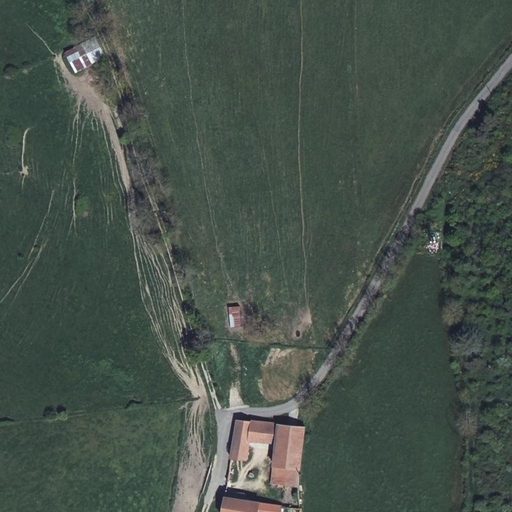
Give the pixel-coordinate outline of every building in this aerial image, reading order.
[(96,39),(64,54),(73,73),(104,59),(96,39)] [(253,330),(254,319),(235,318),(235,329),(253,330)] [(233,461),(248,464),(251,443),(254,424),(239,423),(233,461)] [(281,427),(254,424),(251,443),(278,446),(281,427)] [(281,427),(278,446),(272,486),(297,488),(306,429),(281,427)]
